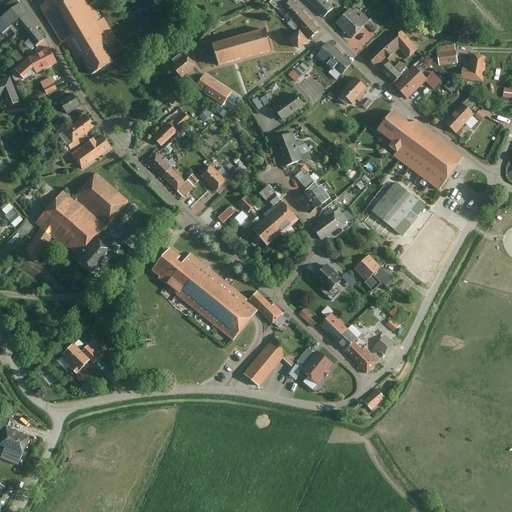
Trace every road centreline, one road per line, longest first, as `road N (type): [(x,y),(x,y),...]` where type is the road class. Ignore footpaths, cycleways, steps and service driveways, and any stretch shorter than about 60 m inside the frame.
road 1 (residential): [(277,300),(109,134),(25,0)]
road 2 (residential): [(372,385),(334,407),(189,389),(61,410)]
road 3 (residential): [(295,0),(498,181)]
road 4 (residential): [(498,181),(406,344),(372,385)]
road 5 (residential): [(277,300),(313,245),(282,176)]
road 6 (residential): [(372,385),(277,300)]
